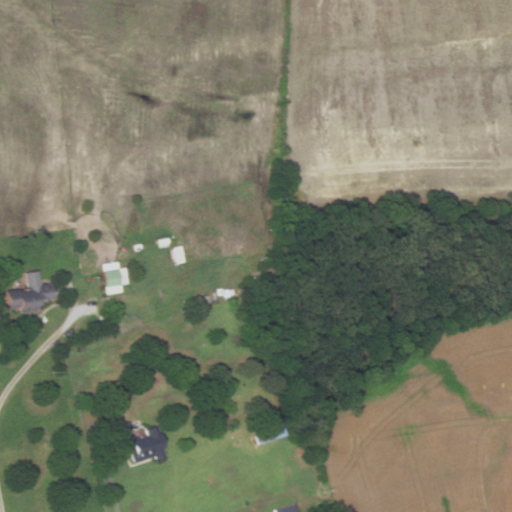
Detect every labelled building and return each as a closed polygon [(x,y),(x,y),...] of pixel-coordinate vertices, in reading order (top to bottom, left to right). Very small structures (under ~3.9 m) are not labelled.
[(116,268),(119,285),(104,288),(101,271),(116,268)] [(17,311),(16,307),(5,308),(3,289),(23,286),(22,271),(37,269),(38,283),(50,282),(52,298),(36,300),(37,309),(17,311)] [(286,434),(258,444),(254,431),(282,421),(286,434)] [(132,462),(128,448),(124,450),(122,442),(144,434),(143,430),(155,426),(162,447),(160,448),(162,456),(152,459),(151,456),(132,462)] [(272,511),(271,507),(292,501),(295,511),(272,511)]
